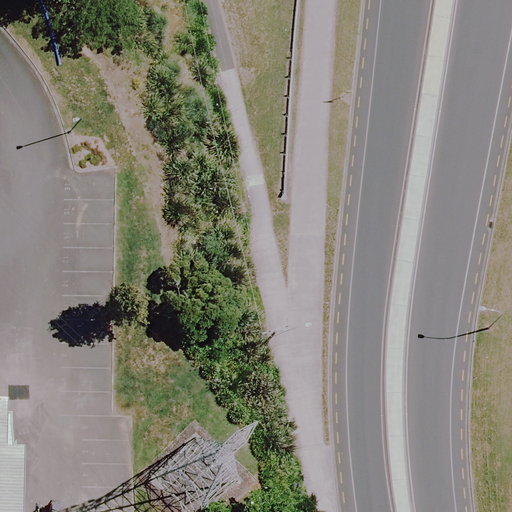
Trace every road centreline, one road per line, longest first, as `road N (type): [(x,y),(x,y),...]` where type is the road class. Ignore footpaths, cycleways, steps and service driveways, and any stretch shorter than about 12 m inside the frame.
road 1 (tertiary): [(488,0),(430,383),(437,511)]
road 2 (tertiary): [(374,511),(364,416),(367,310),(404,0)]
